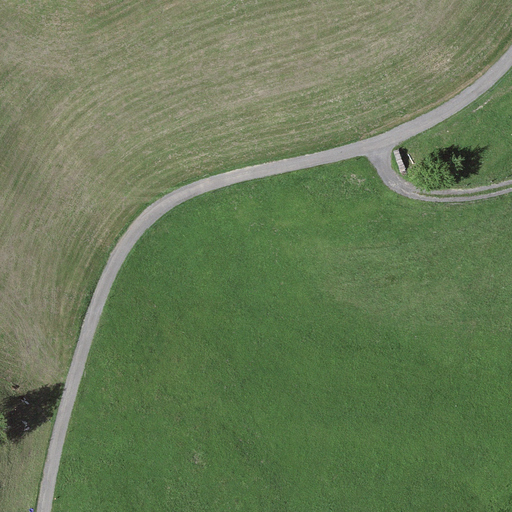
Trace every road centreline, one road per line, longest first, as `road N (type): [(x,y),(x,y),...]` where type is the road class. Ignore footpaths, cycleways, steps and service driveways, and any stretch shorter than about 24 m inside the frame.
road 1 (track): [(511,60),(458,109),(386,142),(193,192),(142,223),(105,295),(50,511)]
road 2 (track): [(386,142),(383,188),(434,201),(511,187)]
